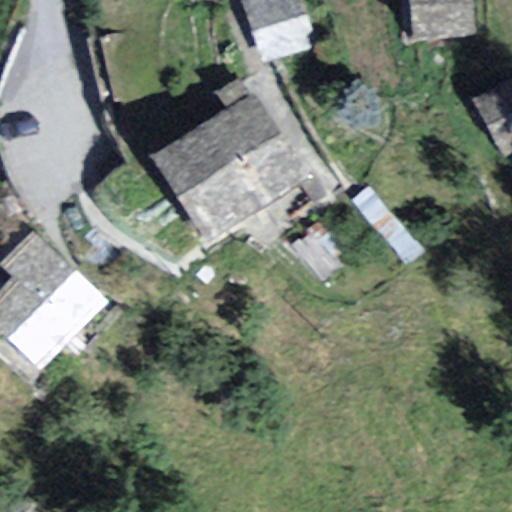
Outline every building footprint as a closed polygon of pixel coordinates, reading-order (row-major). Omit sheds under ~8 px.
[(418,64),(482,51),(471,0),(411,0),(405,1),(418,64)] [(240,71),(319,56),(309,4),(230,19),(240,71)] [(103,174),(154,270),(284,201),(233,105),(103,174)] [(511,152),(511,111),(499,116),(511,152)] [(76,322),(0,253),(0,397),(4,401),(76,322)]
